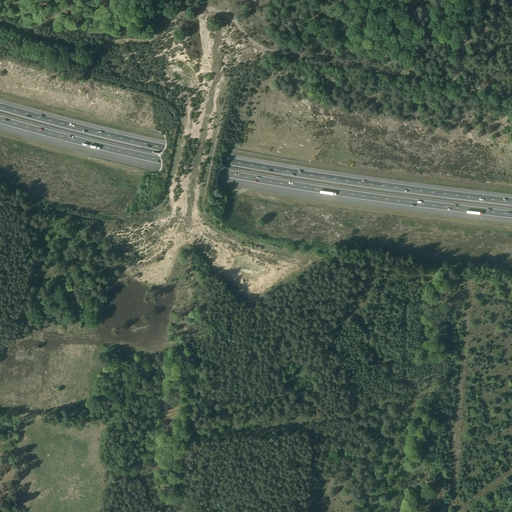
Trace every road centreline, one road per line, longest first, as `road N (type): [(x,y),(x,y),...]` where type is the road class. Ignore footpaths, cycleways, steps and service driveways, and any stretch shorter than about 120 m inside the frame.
road 1 (motorway): [(511,200),(224,160),(0,105)]
road 2 (motorway): [(0,121),(223,173),(511,215)]
